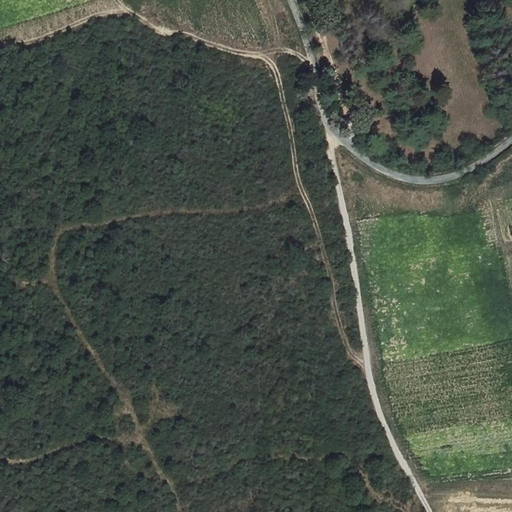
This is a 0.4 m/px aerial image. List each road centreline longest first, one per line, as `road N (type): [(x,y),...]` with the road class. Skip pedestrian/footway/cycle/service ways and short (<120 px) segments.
road 1 (track): [(367,368),(342,335),(272,63),(163,31),(131,12),(94,15),(0,47)]
road 2 (track): [(323,119),(369,379),(397,456),(429,511)]
road 3 (unclassified): [(511,139),(473,168),(410,179),(380,168),(323,119)]
road 4 (unclassified): [(287,0),(323,119)]
